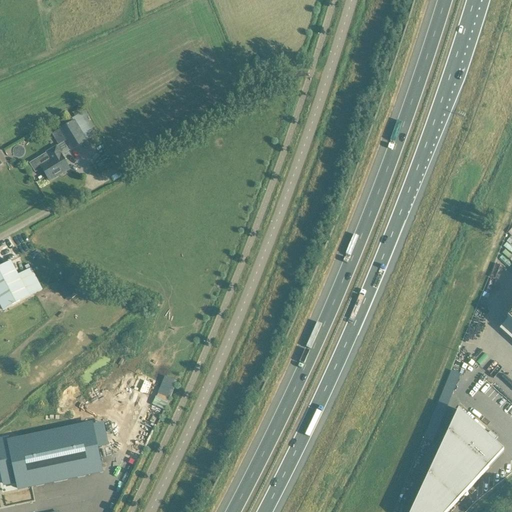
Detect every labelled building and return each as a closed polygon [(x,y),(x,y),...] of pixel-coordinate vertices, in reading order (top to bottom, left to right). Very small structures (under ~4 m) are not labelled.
[(86,141),(81,133),(74,121),(59,130),(66,142),(71,151),(86,141)] [(64,160),(61,155),(56,148),(55,149),(47,153),(36,160),(41,167),(44,173),(50,181),(49,179),(61,172),(62,174),(70,169),(64,160)] [(31,268),(26,271),(18,275),(11,262),(0,267),(0,305),(3,311),(43,290),(34,275),(31,268)] [(68,282),(62,286),(72,299),(78,294),(68,282)] [(155,394),(167,399),(175,381),(163,376),(155,394)] [(149,409),(146,415),(158,421),(161,415),(149,409)] [(487,436),(459,410),(411,511),(448,511),(489,468),(503,452),(501,449),(493,443),(497,438),(491,432),(487,436)] [(9,438),(0,439),(0,461),(3,475),(16,472),(18,482),(19,489),(102,471),(97,448),(92,425),(10,442),(9,438)] [(60,511),(82,508),(77,487),(0,503),(0,511),(60,511)]
